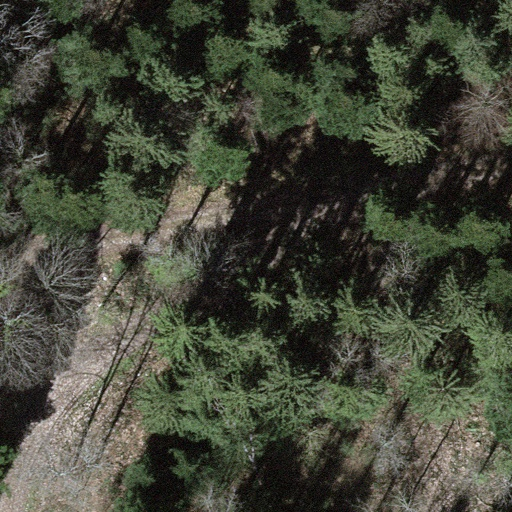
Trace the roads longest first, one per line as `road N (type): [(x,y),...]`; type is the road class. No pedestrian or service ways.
road 1 (track): [(0,302),(351,212),(511,182)]
road 2 (track): [(351,212),(139,446),(97,511)]
